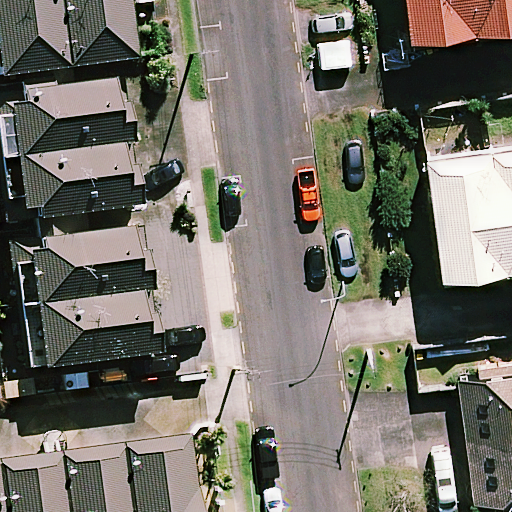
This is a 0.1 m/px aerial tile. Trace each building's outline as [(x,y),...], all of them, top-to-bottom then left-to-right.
[(0,0),(0,92),(66,84),(54,0),(0,0)] [(125,0),(54,0),(66,84),(136,75),(125,0)] [(472,0),(406,0),(414,51),(478,42),(472,0)] [(511,0),(472,0),(478,42),(511,37),(511,0)] [(7,108),(16,172),(130,157),(122,92),(7,108)] [(24,235),(139,220),(130,157),(16,172),(24,235)] [(511,160),(495,163),(511,285),(511,160)] [(511,285),(495,163),(431,171),(448,295),(511,286),(511,285)] [(27,255),(35,320),(150,305),(141,240),(27,255)] [(44,383),(159,367),(150,305),(35,320),(44,383)] [(511,495),(511,364),(455,371),(471,500),(511,495)] [(117,460),(124,511),(195,511),(188,451),(117,460)] [(61,511),(124,511),(117,460),(56,468),(61,511)] [(0,511),(61,511),(56,468),(0,474),(0,511)]
